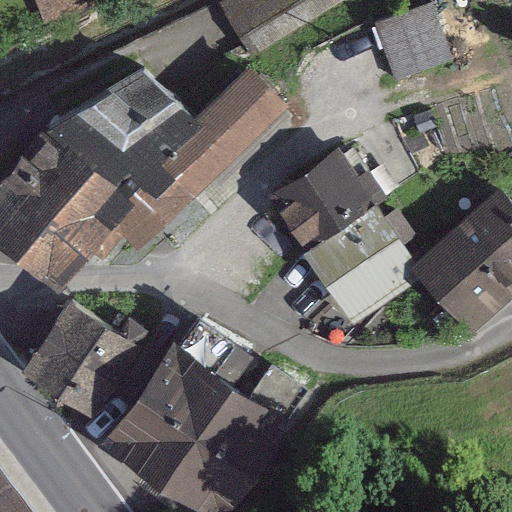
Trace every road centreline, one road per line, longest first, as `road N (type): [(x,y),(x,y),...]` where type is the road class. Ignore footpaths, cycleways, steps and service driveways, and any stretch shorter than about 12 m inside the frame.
road 1 (unclassified): [(0,284),(116,283),(201,294),(330,361),(422,364),(511,328)]
road 2 (tertiary): [(0,377),(99,511)]
